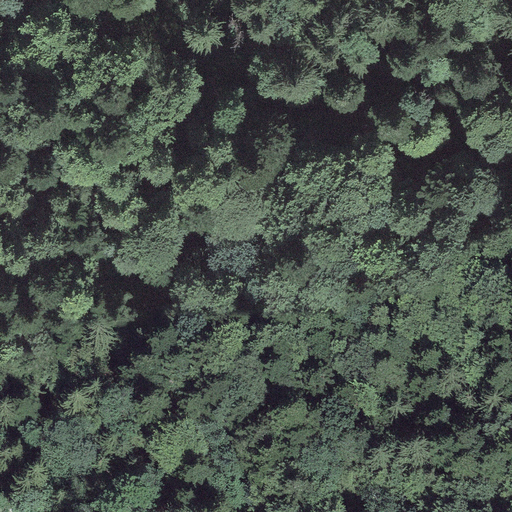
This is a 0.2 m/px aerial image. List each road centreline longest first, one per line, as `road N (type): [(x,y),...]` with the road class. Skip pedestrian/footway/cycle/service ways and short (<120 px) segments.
road 1 (track): [(404,0),(351,93),(280,164),(294,296),(238,413),(256,511)]
road 2 (track): [(171,511),(146,452),(126,354),(124,230),(101,185),(23,85),(37,0)]
